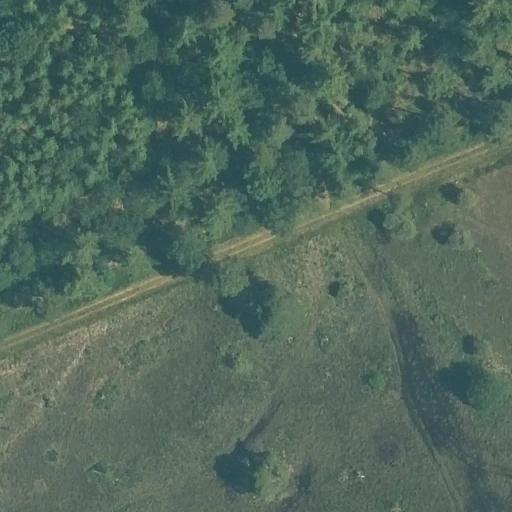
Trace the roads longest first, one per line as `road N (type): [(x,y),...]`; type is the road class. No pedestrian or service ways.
road 1 (track): [(341,211),(0,352)]
road 2 (track): [(225,0),(341,211)]
road 3 (track): [(341,211),(511,138)]
